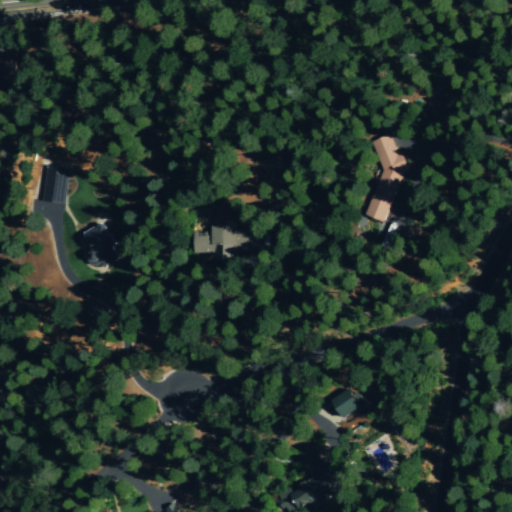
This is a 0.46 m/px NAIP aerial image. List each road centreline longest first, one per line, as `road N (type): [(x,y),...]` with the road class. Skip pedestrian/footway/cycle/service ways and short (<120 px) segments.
road 1 (residential): [(471,296),(185,399)]
road 2 (residential): [(435,511),(460,335),(488,256),(511,221)]
